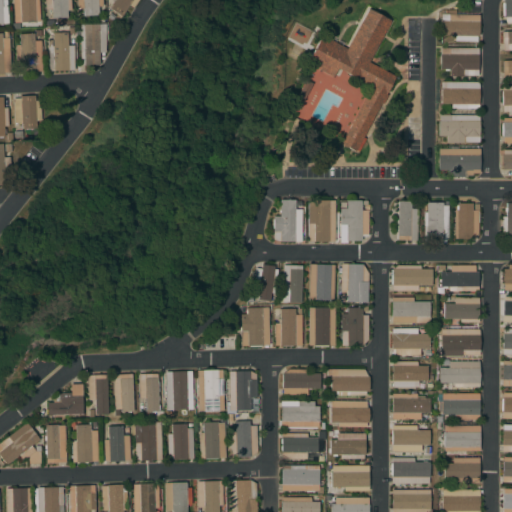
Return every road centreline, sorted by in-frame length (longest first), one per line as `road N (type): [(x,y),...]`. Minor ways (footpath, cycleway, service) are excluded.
road 1 (residential): [(0,224),(55,159),(159,0)]
road 2 (residential): [(253,252),(511,253)]
road 3 (residential): [(511,190),(277,192)]
